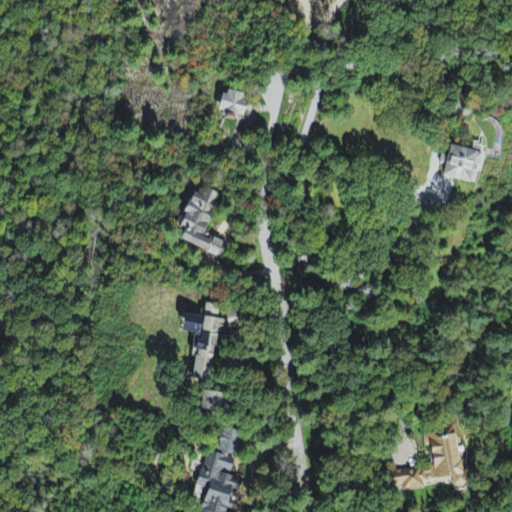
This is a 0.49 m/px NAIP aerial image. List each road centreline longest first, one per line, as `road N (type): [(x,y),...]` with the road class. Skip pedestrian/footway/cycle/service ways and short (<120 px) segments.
road 1 (residential): [(305,511),(260,197),(274,104),(291,66)]
road 2 (residential): [(291,66),(312,74),(316,95),(297,149),(261,192)]
